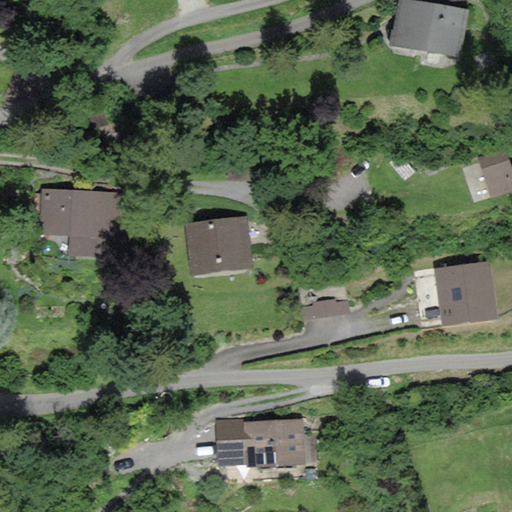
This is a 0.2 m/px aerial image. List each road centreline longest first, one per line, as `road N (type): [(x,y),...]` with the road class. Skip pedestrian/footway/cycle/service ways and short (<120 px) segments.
road 1 (unclassified): [(511,357),(193,380),(0,405)]
road 2 (residential): [(0,156),(149,188),(269,197),(360,185)]
road 3 (residential): [(120,72),(357,0)]
road 4 (unclassified): [(120,72),(125,53),(162,29),(267,0)]
road 5 (residential): [(0,119),(120,72)]
